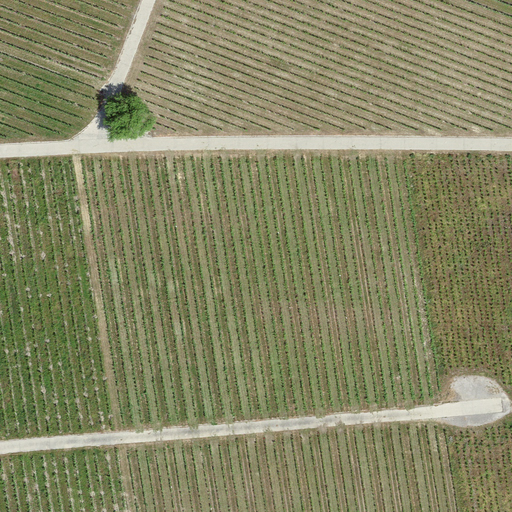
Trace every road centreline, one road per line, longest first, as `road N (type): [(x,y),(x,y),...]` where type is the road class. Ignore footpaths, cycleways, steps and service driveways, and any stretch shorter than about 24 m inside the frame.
road 1 (track): [(511,405),(0,448)]
road 2 (track): [(0,151),(511,145)]
road 3 (track): [(147,0),(92,147)]
